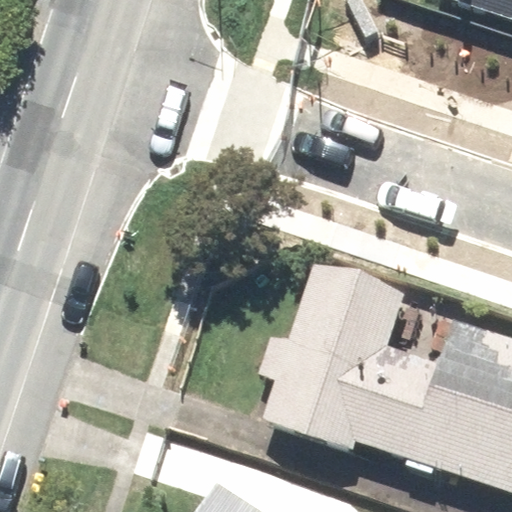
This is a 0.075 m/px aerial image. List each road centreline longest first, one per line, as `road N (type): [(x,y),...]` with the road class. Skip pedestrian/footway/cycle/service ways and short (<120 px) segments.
road 1 (residential): [(81,75),(511,225)]
road 2 (secondary): [(0,321),(81,75)]
